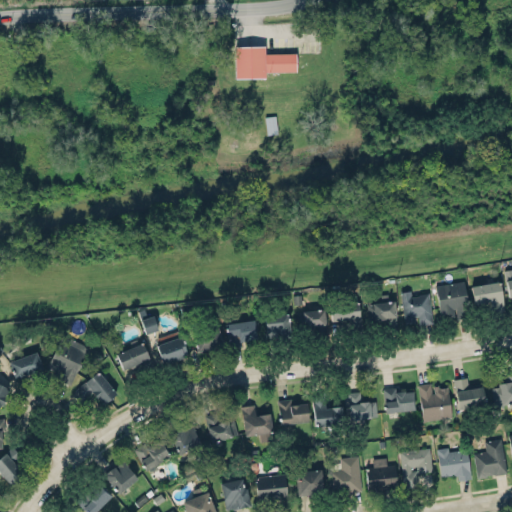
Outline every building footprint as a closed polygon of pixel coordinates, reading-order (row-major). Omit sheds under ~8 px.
[(233,46),(234,78),(266,77),(266,73),(264,73),(264,71),(295,71),(295,53),(264,53),(264,51),(264,46),(262,46),(233,46)] [(276,134),(275,116),(266,116),(267,134),(276,134)] [(511,269),(503,270),(508,297),(511,296),(511,269)] [(471,285),(474,302),(490,299),(492,310),(504,308),(499,280),(471,285)] [(464,281),(435,284),(439,317),(467,314),(464,281)] [(400,291),(410,289),(411,295),(418,294),(418,293),(428,291),(433,322),(419,323),(418,315),(414,316),(415,321),(404,323),(400,291)] [(329,303),(358,300),(360,316),(331,320),(329,303)] [(394,301),(366,302),(367,322),(395,321),(394,301)] [(302,310),(324,308),(325,324),(304,326),(302,310)] [(145,332),(157,328),(153,314),(140,318),(145,332)] [(265,338),(288,338),(288,314),(264,315),(265,338)] [(225,323),(225,327),(224,327),(224,331),(226,331),(229,346),(241,344),(240,340),(257,337),(254,318),(225,323)] [(192,332),(195,341),(194,343),(194,345),(196,345),(197,350),(205,348),(205,350),(215,347),(214,346),(223,344),(218,325),(192,332)] [(71,385),(89,346),(63,333),(48,365),(51,367),(55,369),(53,373),(59,375),(62,369),(63,369),(58,379),(71,385)] [(162,361),(165,360),(166,362),(184,356),(183,353),(187,352),(180,335),(155,344),(162,361)] [(149,357),(142,341),(115,353),(122,369),(149,357)] [(7,361),(35,350),(42,368),(14,379),(7,361)] [(503,370),(511,368),(511,402),(495,406),(491,387),(499,385),(498,382),(505,381),(503,370)] [(98,369),(75,388),(83,398),(93,390),(104,404),(117,392),(98,369)] [(466,376),(468,384),(481,382),(485,403),(458,408),(453,378),(466,376)] [(0,382),(0,405),(1,403),(3,404),(7,396),(6,395),(10,387),(0,382)] [(417,384),(423,419),(451,415),(447,385),(439,387),(438,383),(433,384),(434,392),(431,392),(430,382),(417,384)] [(383,387),(385,411),(414,409),(412,390),(404,391),(404,390),(394,391),(394,386),(383,387)] [(348,419),(376,417),(375,401),(360,401),(359,391),(347,392),(348,419)] [(312,396),(313,425),(342,425),(341,406),(324,407),(324,396),(312,396)] [(277,399),(279,416),(277,417),(278,420),(280,420),(280,423),(308,420),(305,400),(290,402),(290,398),(277,399)] [(269,412),(272,431),(245,435),(240,405),(254,403),(255,414),(269,412)] [(216,411),(204,414),(207,425),(206,426),(211,441),(231,435),(231,434),(237,432),(233,418),(226,420),(226,419),(219,421),(216,411)] [(169,433),(171,432),(171,431),(185,425),(185,426),(192,423),(198,438),(200,444),(178,453),(169,433)] [(132,448),(145,469),(170,455),(161,438),(154,443),(153,442),(145,446),(143,442),(132,448)] [(473,452),(476,477),(505,473),(501,438),(483,440),(485,451),(473,452)] [(12,445),(0,455),(0,472),(11,485),(24,473),(13,460),(20,453),(12,445)] [(417,485),(401,486),(397,451),(429,447),(431,469),(415,471),(417,485)] [(466,448),(437,452),(441,475),(453,473),(453,474),(457,474),(458,479),(470,477),(466,448)] [(339,457),(358,455),(362,490),(331,492),(328,468),(341,467),(339,457)] [(395,488),(395,464),(386,464),(386,457),(372,458),(372,467),(365,467),(366,489),(395,488)] [(114,466),(104,472),(107,476),(106,477),(113,486),(112,487),(115,490),(116,489),(118,492),(137,478),(123,460),(118,464),(118,463),(115,465),(114,466)] [(321,468),(324,492),(297,495),(295,471),(321,468)] [(255,475),(284,472),(285,486),(287,498),(257,501),(256,489),(255,475)] [(219,482),(241,477),(243,487),(246,487),(250,504),(226,510),(219,482)] [(98,480),(112,495),(94,511),(90,511),(84,506),(90,499),(84,493),(98,480)] [(186,511),(181,500),(207,490),(215,511),(186,511)]
